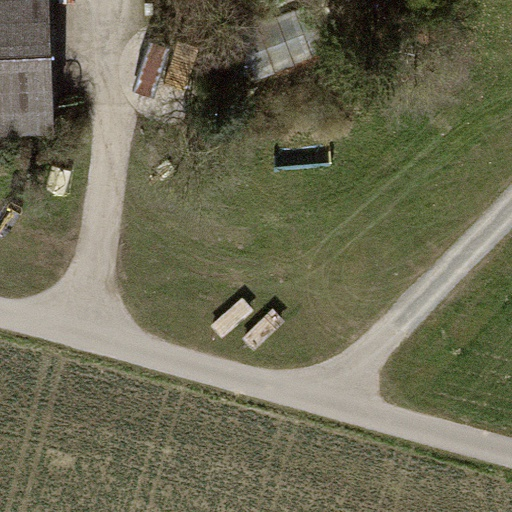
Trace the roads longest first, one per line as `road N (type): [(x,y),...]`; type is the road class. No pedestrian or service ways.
road 1 (track): [(0,312),(511,456)]
road 2 (track): [(307,400),(511,185)]
